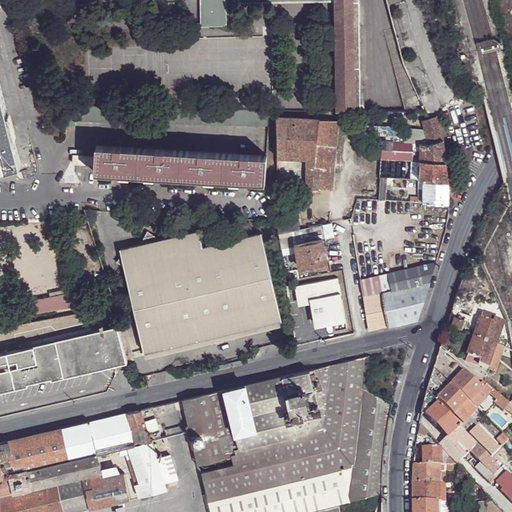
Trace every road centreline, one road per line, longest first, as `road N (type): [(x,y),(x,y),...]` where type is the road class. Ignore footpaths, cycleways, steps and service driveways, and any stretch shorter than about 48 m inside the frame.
road 1 (residential): [(431,327),(0,428)]
road 2 (residential): [(0,196),(272,201)]
road 3 (tertiary): [(511,131),(465,221),(431,327)]
road 4 (tertiary): [(431,327),(399,443),(395,511)]
